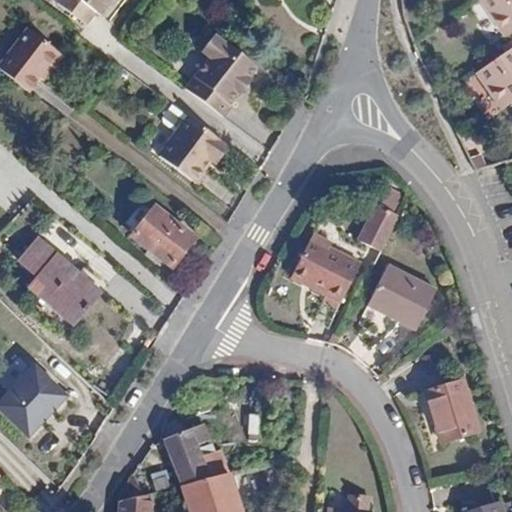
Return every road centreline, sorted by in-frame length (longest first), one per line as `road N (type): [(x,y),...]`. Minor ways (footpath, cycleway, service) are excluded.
road 1 (residential): [(205,322),(231,339),(329,363),(353,377),(386,420),(415,511)]
road 2 (residential): [(205,322),(339,96)]
road 3 (residential): [(339,96),(398,136),(432,172),(468,225),(489,282)]
road 4 (residential): [(85,511),(205,322)]
